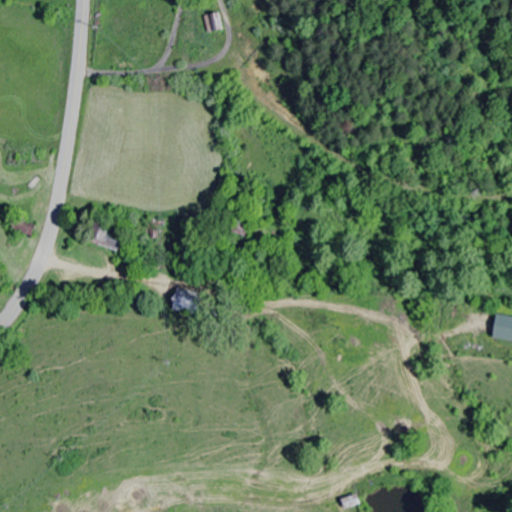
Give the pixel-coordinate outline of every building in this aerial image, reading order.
[(205,15),(209,32),(223,28),(218,11),(205,15)] [(251,213),(235,210),(231,233),(246,236),(251,213)] [(92,242),(121,251),(127,234),(98,225),(92,242)] [(200,291),(173,289),(171,311),(198,314),(200,291)] [(491,338),(511,341),(511,316),(494,314),(491,338)]
